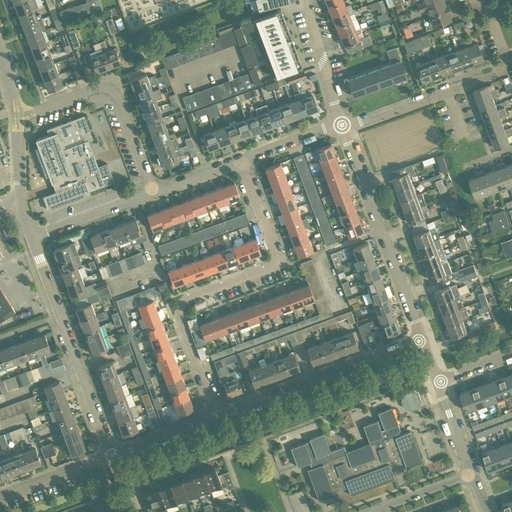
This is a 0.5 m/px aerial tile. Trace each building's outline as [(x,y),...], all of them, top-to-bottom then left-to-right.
[(35,0),(24,0),(15,4),(19,15),(34,9),(38,7),(35,0)] [(95,0),(87,3),(87,2),(81,4),(85,17),(95,14),(101,12),(103,11),(99,0),(95,0)] [(255,0),(258,10),(289,2),(288,0),(255,0)] [(418,9),(442,0),(421,0),(423,3),(417,6),(418,9)] [(428,17),(449,9),(448,5),(445,6),(443,0),(442,0),(418,9),(419,12),(426,10),(428,17)] [(48,4),(47,4),(50,10),(56,7),(53,1),(48,4)] [(343,1),(328,7),(332,17),(351,9),(349,4),(345,6),(343,1)] [(378,1),(367,4),(367,6),(369,6),(371,10),(376,8),(377,12),(381,11),(378,1)] [(74,6),(78,19),(85,17),(81,4),(74,6)] [(68,8),(71,21),(78,19),(74,6),(68,8)] [(71,21),(68,8),(61,10),(65,23),(71,21)] [(273,11),(272,8),(250,14),(251,16),(240,21),(243,29),(253,26),(251,21),(253,20),(253,21),(256,20),(261,32),(258,33),(258,34),(261,33),(266,45),(263,46),(264,50),(267,48),(272,61),(268,62),(269,63),(272,62),(277,74),(273,75),(274,77),(302,66),(280,9),(273,11)] [(34,9),(19,15),(23,26),(38,20),(41,19),(39,14),(36,15),(34,9)] [(351,9),(332,17),(336,27),(351,21),(348,15),(353,13),(351,9)] [(449,9),(428,17),(431,25),(425,27),(426,31),(451,21),(449,15),(451,14),(449,9)] [(376,16),(378,22),(387,19),(385,13),(376,16)] [(56,25),(62,23),(59,17),(53,19),(56,25)] [(41,19),(38,20),(23,26),(27,36),(42,31),(47,29),(43,18),(41,19)] [(388,20),(378,23),(380,29),(390,25),(388,20)] [(112,21),(107,23),(111,34),(117,32),(112,21)] [(351,21),(336,27),(340,37),(355,30),(351,21)] [(402,27),(406,38),(412,36),(408,24),(402,27)] [(236,37),(235,33),(233,29),(232,26),(225,29),(231,46),(238,43),(237,41),(236,37)] [(360,28),(355,30),(340,37),(344,46),(359,40),(357,34),(362,32),(360,28)] [(223,49),(229,46),(231,46),(225,29),(217,31),(220,37),(219,37),(223,49)] [(42,31),(27,36),(31,47),(46,41),(42,31)] [(75,31),(69,34),(74,48),(80,46),(75,31)] [(218,51),(223,49),(219,37),(214,39),(218,51)] [(64,47),(70,45),(68,38),(62,41),(64,47)] [(218,51),(214,39),(208,41),(212,53),(218,51)] [(46,41),(31,47),(36,58),(48,54),(50,52),(48,45),(46,41)] [(101,50),(109,68),(120,64),(115,48),(108,51),(105,41),(99,43),(101,50)] [(212,53),(208,41),(202,43),(206,55),(212,53)] [(101,50),(99,43),(94,45),(96,51),(84,56),(88,65),(93,63),(97,73),(109,68),(101,50)] [(206,55),(202,43),(197,45),(201,57),(206,55)] [(466,47),(473,65),(477,64),(479,61),(483,60),(477,43),(466,47)] [(190,48),(194,59),(201,57),(197,45),(190,48)] [(247,67),(256,64),(256,59),(255,54),(252,49),(249,45),(240,48),(247,67)] [(469,67),(473,65),(466,47),(460,49),(459,47),(455,48),(456,51),(462,67),(466,66),(469,67)] [(184,50),(189,61),(194,59),(190,48),(184,50)] [(396,48),(386,52),(391,64),(347,80),(353,97),(407,77),(396,48)] [(189,61),(184,50),(179,52),(183,63),(189,61)] [(462,67),(456,51),(446,55),(453,73),(457,71),(458,69),(462,67)] [(40,69),(48,66),(54,63),(50,52),(48,54),(36,58),(40,69)] [(173,54),(177,65),(183,63),(179,52),(173,54)] [(177,65),(173,54),(167,56),(171,67),(177,65)] [(453,73),(446,55),(436,58),(442,75),(446,73),(448,74),(453,73)] [(165,67),(166,69),(171,67),(167,56),(161,58),(165,67)] [(442,75),(436,58),(426,62),(432,78),(432,80),(437,79),(438,76),(442,75)] [(72,68),(78,66),(76,60),(70,63),(72,68)] [(432,78),(426,62),(420,64),(419,61),(415,63),(416,66),(415,66),(421,82),(426,81),(428,82),(432,80),(432,78)] [(48,66),(40,69),(44,79),(48,78),(59,74),(54,63),(48,66)] [(78,66),(72,68),(77,80),(83,77),(78,66)] [(166,69),(165,67),(159,69),(161,76),(156,78),(155,75),(147,78),(146,74),(131,79),(135,91),(150,85),(157,82),(163,80),(169,78),(166,69)] [(292,75),(307,114),(318,110),(311,93),(307,94),(308,96),(306,97),(303,90),(299,79),(305,77),(303,71),(292,75)] [(48,78),(44,79),(48,90),(63,85),(59,74),(48,78)] [(240,76),(246,89),(252,87),(247,74),(240,76)] [(290,103),(296,118),(307,114),(292,75),(286,78),(288,83),(291,83),(295,93),(293,94),(296,101),(290,103)] [(246,89),(240,76),(234,78),(239,92),(246,89)] [(169,78),(163,80),(165,87),(171,84),(169,78)] [(229,80),(234,94),(239,92),(234,78),(229,80)] [(223,82),(228,96),(234,94),(229,80),(223,82)] [(217,85),(222,98),(228,96),(223,82),(217,85)] [(273,89),(271,83),(264,86),(266,92),(273,89)] [(150,85),(135,91),(139,102),(161,94),(159,89),(152,91),(150,85)] [(222,98),(217,85),(212,87),(216,100),(222,98)] [(477,100),(498,92),(497,89),(490,91),(488,85),(474,90),(477,100)] [(216,100),(212,87),(206,89),(210,102),(216,100)] [(210,102),(206,89),(200,91),(204,105),(210,102)] [(194,93),(199,107),(204,105),(200,91),(194,93)] [(251,97),(249,91),(243,94),(245,99),(251,97)] [(498,92),(477,100),(481,110),(495,105),(493,99),(500,96),(498,92)] [(199,107),(194,93),(188,95),(193,109),(199,107)] [(161,94),(139,102),(143,112),(158,107),(156,100),(163,98),(161,94)] [(193,109),(188,95),(183,97),(187,111),(193,109)] [(229,105),(227,99),(220,102),(223,108),(229,105)] [(296,118),(290,103),(279,107),(285,122),(296,118)] [(495,105),(481,110),(484,120),(505,112),(504,108),(497,111),(495,105)] [(274,126),(268,111),(263,113),(260,106),(255,108),(263,130),(274,126)] [(147,123),(162,118),(158,107),(143,112),(147,123)] [(208,113),(206,107),(194,112),(196,118),(208,113)] [(285,122),(279,107),(268,111),(274,126),(285,122)] [(246,119),(252,134),(263,130),(255,108),(250,110),(253,116),(246,119)] [(505,112),(484,120),(488,129),(502,124),(500,118),(507,115),(505,112)] [(88,141),(92,139),(84,116),(47,129),(49,135),(36,140),(52,183),(55,182),(59,191),(43,197),(48,210),(90,194),(89,191),(113,182),(107,164),(98,167),(88,141)] [(243,120),(236,123),(241,138),(252,134),(246,119),(246,116),(242,118),(243,120)] [(162,118),(147,123),(151,134),(166,129),(162,118)] [(225,127),(230,142),(241,138),(236,123),(225,127)] [(502,124),(488,129),(491,139),(511,131),(511,129),(511,127),(504,130),(502,124)] [(230,142),(225,127),(214,131),(220,146),(230,142)] [(169,135),(166,129),(151,134),(156,145),(170,140),(175,138),(174,133),(169,135)] [(220,146),(214,131),(203,135),(208,150),(220,146)] [(511,131),(491,139),(495,148),(509,143),(507,137),(511,134),(511,131)] [(175,138),(170,140),(156,145),(159,156),(179,148),(175,138)] [(181,148),(183,153),(189,150),(191,157),(197,155),(196,153),(193,143),(187,146),(181,148)] [(320,161),(335,155),(331,144),(316,150),(320,161)] [(181,148),(179,148),(159,156),(164,167),(179,161),(177,157),(184,155),(183,153),(181,148)] [(303,154),(298,156),(302,167),(307,165),(303,154)] [(447,170),(441,154),(435,156),(441,172),(447,170)] [(335,155),(320,161),(324,172),(339,166),(335,155)] [(293,158),(297,169),(302,167),(298,156),(293,158)] [(432,157),(422,160),(424,166),(434,162),(432,157)] [(500,163),(509,186),(511,184),(511,163),(505,166),(504,162),(500,163)] [(269,180),(284,174),(280,163),(265,169),(269,180)] [(491,172),(498,190),(509,186),(500,163),(497,165),(499,169),(491,172)] [(307,165),(302,167),(306,178),(311,176),(307,165)] [(397,190),(413,184),(410,176),(416,174),(412,165),(391,172),(397,190)] [(339,166),(324,172),(328,182),(343,177),(339,166)] [(297,169),(301,180),(306,178),(302,167),(297,169)] [(479,171),(487,194),(498,190),(491,172),(484,174),(482,170),(479,171)] [(487,194),(479,171),(476,173),(477,177),(469,180),(476,198),(487,194)] [(284,174),(269,180),(273,191),(288,185),(284,174)] [(311,176),(306,178),(310,189),(315,187),(311,176)] [(343,177),(328,182),(332,193),(347,188),(343,177)] [(301,180),(305,191),(310,189),(306,178),(301,180)] [(438,187),(443,185),(441,178),(435,180),(438,187)] [(223,187),(228,202),(239,198),(234,183),(223,187)] [(413,184),(397,190),(401,201),(417,195),(413,184)] [(288,185),(273,191),(277,201),(292,196),(288,185)] [(212,191),(218,206),(228,202),(223,187),(212,191)] [(315,187),(310,189),(314,200),(319,198),(315,187)] [(347,188),(332,193),(336,204),(351,199),(347,188)] [(305,191),(310,202),(314,200),(310,189),(305,191)] [(201,195),(207,210),(218,206),(212,191),(201,195)] [(422,193),(417,195),(401,201),(405,212),(421,206),(426,204),(422,193)] [(454,193),(450,195),(456,212),(461,210),(458,202),(454,193)] [(190,199),(196,214),(207,210),(201,195),(190,199)] [(292,196),(277,201),(281,212),(296,207),(292,196)] [(319,198),(314,200),(318,211),(323,209),(319,198)] [(180,203),(185,218),(196,214),(190,199),(180,203)] [(351,199),(336,204),(340,215),(355,209),(351,199)] [(310,202),(314,213),(318,211),(314,200),(310,202)] [(169,207),(174,222),(185,218),(180,203),(169,207)] [(427,211),(423,212),(421,206),(405,212),(409,224),(429,217),(427,211)] [(158,211),(164,226),(174,222),(169,207),(158,211)] [(296,207),(281,212),(285,223),(300,218),(296,207)] [(252,208),(247,211),(251,221),(257,219),(252,208)] [(443,217),(454,213),(452,208),(441,212),(443,217)] [(323,209),(318,211),(322,222),(327,220),(323,209)] [(355,209),(340,215),(344,226),(359,220),(355,209)] [(461,210),(456,212),(460,223),(465,221),(461,210)] [(504,210),(492,215),(494,220),(497,230),(509,225),(504,210)] [(164,226),(158,211),(147,215),(153,231),(164,226)] [(314,213),(318,224),(322,222),(318,211),(314,213)] [(246,213),(235,217),(236,222),(248,218),(246,213)] [(454,213),(443,217),(445,223),(456,219),(454,213)] [(224,221),(226,226),(236,222),(235,217),(224,221)] [(236,222),(238,227),(239,227),(249,223),(248,218),(236,222)] [(300,218),(285,223),(289,234),(304,228),(300,218)] [(124,224),(130,239),(136,237),(138,242),(144,240),(136,219),(124,224)] [(327,220),(322,222),(326,233),(331,231),(327,220)] [(359,220),(344,226),(348,237),(363,231),(359,220)] [(213,225),(215,230),(226,226),(224,221),(213,225)] [(7,222),(1,224),(5,236),(11,234),(7,222)] [(226,226),(227,231),(238,227),(236,222),(226,226)] [(318,224),(322,235),(326,233),(322,222),(318,224)] [(113,228),(119,243),(130,239),(124,224),(113,228)] [(202,229),(204,234),(215,230),(213,225),(202,229)] [(215,230),(217,235),(227,231),(226,226),(215,230)] [(435,227),(429,230),(414,235),(418,247),(439,239),(435,227)] [(102,232),(107,248),(119,243),(113,228),(102,232)] [(304,228),(289,234),(294,245),(309,239),(304,228)] [(191,233),(193,238),(204,234),(202,229),(191,233)] [(204,234),(206,239),(217,235),(215,230),(204,234)] [(331,231),(326,233),(331,244),(335,242),(331,231)] [(107,248),(102,232),(90,236),(96,252),(107,248)] [(180,237),(182,242),(193,238),(191,233),(180,237)] [(322,235),(326,246),(331,244),(326,233),(322,235)] [(193,238),(195,243),(206,239),(204,234),(193,238)] [(81,240),(86,251),(92,249),(87,237),(81,240)] [(169,241),(171,246),(182,242),(180,237),(169,241)] [(182,242),(184,247),(195,243),(193,238),(182,242)] [(244,242),(250,258),(261,254),(255,238),(244,242)] [(309,239),(294,245),(298,256),(313,250),(309,239)] [(439,239),(418,247),(422,258),(443,250),(439,239)] [(158,246),(160,250),(171,246),(169,241),(158,246)] [(171,246),(173,251),(184,247),(182,242),(171,246)] [(233,246),(239,262),(250,258),(244,242),(233,246)] [(58,261),(74,256),(71,249),(75,248),(73,243),(54,250),(58,261)] [(356,260),(371,254),(367,243),(352,248),(356,260)] [(162,255),(173,251),(171,246),(160,250),(162,255)] [(222,250),(228,266),(239,262),(233,246),(222,250)] [(211,254),(217,270),(228,266),(222,250),(211,254)] [(340,250),(330,254),(335,268),(341,265),(339,260),(342,258),(340,250)] [(443,250),(422,258),(426,269),(447,261),(443,250)] [(0,321),(1,321),(1,320),(15,312),(0,287),(0,259),(3,258),(3,257),(0,252),(0,321)] [(136,254),(140,265),(145,263),(143,258),(141,252),(136,254)] [(140,265),(136,254),(130,257),(134,268),(140,265)] [(200,258),(206,274),(217,270),(211,254),(200,258)] [(371,254),(356,260),(361,270),(375,265),(371,254)] [(58,261),(62,272),(78,266),(81,265),(79,260),(76,261),(74,256),(58,261)] [(190,262),(195,278),(206,274),(200,258),(190,262)] [(302,268),(313,264),(311,259),(300,263),(302,268)] [(113,263),(117,274),(123,272),(119,261),(113,263)] [(447,261),(426,269),(431,281),(438,278),(440,284),(457,277),(475,270),(473,265),(452,273),(447,261)] [(179,267),(184,282),(195,278),(190,262),(179,267)] [(117,274),(113,263),(108,265),(112,276),(117,274)] [(304,273),(315,269),(313,264),(302,268),(304,273)] [(365,281),(380,276),(375,265),(361,270),(365,281)] [(67,283),(82,278),(78,266),(62,272),(67,283)] [(184,282),(179,267),(168,271),(173,286),(184,282)] [(315,269),(304,273),(306,278),(317,274),(315,269)] [(475,270),(457,277),(460,283),(477,276),(475,270)] [(317,274),(306,278),(308,284),(309,283),(319,279),(317,274)] [(363,289),(364,294),(369,292),(384,286),(380,276),(365,281),(367,287),(363,289)] [(82,278),(67,283),(71,295),(77,293),(79,300),(85,298),(98,293),(97,290),(107,286),(105,281),(96,284),(95,282),(85,286),(82,278)] [(309,283),(310,288),(321,284),(319,279),(309,283)] [(157,285),(159,291),(166,289),(164,282),(157,285)] [(314,299),(314,298),(312,293),(310,288),(309,283),(308,284),(297,288),(303,303),(314,299)] [(310,288),(312,293),(323,289),(321,284),(310,288)] [(439,304),(455,298),(460,296),(456,284),(450,286),(435,292),(439,304)] [(152,287),(156,298),(161,297),(159,291),(157,285),(152,287)] [(97,290),(98,293),(99,296),(110,292),(107,286),(97,290)] [(373,303),(388,297),(384,286),(369,292),(373,303)] [(156,298),(152,287),(147,289),(151,299),(153,299),(156,298)] [(303,303),(297,288),(286,292),(292,307),(303,303)] [(151,299),(147,289),(142,291),(146,301),(151,299)] [(314,298),(325,294),(323,289),(312,293),(314,298)] [(137,293),(141,303),(146,301),(142,291),(137,293)] [(110,292),(99,296),(100,300),(101,301),(112,297),(110,292)] [(292,307),(286,292),(275,296),(281,311),(292,307)] [(99,296),(98,293),(85,298),(88,304),(76,309),(80,320),(95,315),(91,303),(100,300),(99,296)] [(132,295),(136,306),(138,305),(138,304),(141,303),(137,293),(132,295)] [(480,301),(486,299),(484,293),(478,295),(480,301)] [(325,294),(314,298),(314,299),(316,304),(326,299),(325,294)] [(127,296),(131,308),(136,306),(132,295),(127,296)] [(122,298),(126,310),(131,308),(127,296),(122,298)] [(281,311),(275,296),(264,300),(270,316),(281,311)] [(377,314),(392,308),(388,297),(373,303),(375,309),(371,311),(373,315),(377,314)] [(120,312),(126,310),(122,298),(116,300),(120,312)] [(439,304),(443,315),(459,309),(463,307),(461,302),(457,304),(455,298),(439,304)] [(146,301),(141,303),(138,304),(138,305),(142,316),(157,311),(153,299),(151,299),(146,301)] [(326,299),(316,304),(318,309),(328,305),(326,299)] [(486,299),(480,301),(482,307),(488,305),(486,299)] [(270,316),(264,300),(253,304),(259,320),(270,316)] [(259,320),(253,304),(243,308),(248,324),(259,320)] [(328,305),(318,309),(319,314),(330,309),(328,305)] [(463,307),(459,309),(443,315),(448,326),(463,320),(469,318),(465,307),(463,307)] [(248,324),(243,308),(232,312),(237,328),(248,324)] [(359,308),(354,310),(356,316),(362,314),(359,308)] [(396,319),(392,308),(377,314),(373,315),(375,319),(378,318),(381,325),(396,319)] [(330,309),(319,314),(321,319),(332,315),(330,309)] [(126,310),(120,312),(124,323),(130,321),(126,310)] [(157,311),(142,316),(146,327),(162,322),(157,311)] [(333,317),(335,322),(347,318),(349,324),(355,322),(351,311),(333,317)] [(120,318),(117,312),(111,314),(114,321),(120,318)] [(237,328),(232,312),(221,316),(227,332),(237,328)] [(308,318),(310,323),(321,319),(319,314),(308,318)] [(95,315),(80,320),(85,331),(99,326),(95,315)] [(227,332),(221,316),(210,320),(216,336),(227,332)] [(297,322),(299,327),(310,323),(308,318),(297,322)] [(396,319),(381,325),(384,331),(379,333),(381,338),(400,330),(396,319)] [(216,336),(210,320),(199,324),(205,340),(216,336)] [(373,320),(366,323),(368,329),(375,327),(373,320)] [(468,325),(465,326),(463,320),(448,326),(452,337),(470,331),(468,325)] [(130,321),(124,323),(129,334),(134,332),(130,321)] [(162,322),(146,327),(149,335),(151,338),(166,333),(162,322)] [(286,326),(288,331),(299,327),(297,322),(286,326)] [(485,331),(496,327),(494,322),(483,326),(485,331)] [(359,333),(368,329),(366,323),(357,327),(359,333)] [(99,326),(85,331),(89,343),(103,337),(99,326)] [(276,330),(277,335),(288,331),(286,326),(276,330)] [(370,342),(367,336),(371,335),(368,329),(359,333),(364,344),(370,342)] [(265,334),(267,339),(277,335),(276,330),(265,334)] [(293,332),(297,343),(302,341),(300,335),(298,330),(293,332)] [(134,332),(129,334),(133,345),(138,343),(134,332)] [(297,343),(293,332),(287,335),(288,339),(291,346),(297,343)] [(341,336),(346,352),(358,348),(352,332),(341,336)] [(166,333),(151,338),(155,349),(170,343),(166,333)] [(254,338),(256,343),(267,339),(265,334),(254,338)] [(40,359),(43,366),(38,367),(40,373),(48,370),(51,369),(49,363),(48,363),(44,352),(50,350),(44,335),(33,339),(38,354),(40,359)] [(329,340),(335,356),(346,352),(341,336),(329,340)] [(103,337),(89,343),(93,354),(108,349),(103,337)] [(243,342),(245,347),(256,343),(254,338),(243,342)] [(34,356),(36,361),(40,359),(38,354),(33,339),(21,343),(27,358),(34,356)] [(335,356),(329,340),(318,345),(324,360),(335,356)] [(119,352),(131,348),(128,341),(117,346),(119,352)] [(232,347),(234,351),(245,347),(243,342),(232,347)] [(27,358),(21,343),(10,347),(16,363),(27,358)] [(138,343),(133,345),(137,356),(142,354),(138,343)] [(170,343),(155,349),(159,360),(174,354),(170,343)] [(324,360),(318,345),(307,349),(313,364),(324,360)] [(16,363),(10,347),(0,351),(0,353),(5,367),(16,363)] [(221,351),(223,356),(223,355),(234,351),(232,347),(221,351)] [(254,352),(253,347),(234,354),(239,367),(247,364),(244,355),(254,352)] [(131,348),(119,352),(121,357),(133,353),(131,348)] [(223,356),(221,351),(211,354),(213,359),(223,356)] [(289,356),(282,358),(288,374),(300,370),(294,354),(293,354),(292,351),(288,353),(289,356)] [(142,354),(137,356),(141,367),(146,365),(142,354)] [(174,354),(159,360),(163,371),(178,365),(174,354)] [(214,361),(219,376),(222,384),(224,384),(229,396),(242,391),(237,376),(235,372),(229,374),(223,358),(214,361)] [(276,376),(277,378),(281,376),(288,374),(282,358),(271,362),(276,376)] [(102,379),(108,376),(117,373),(113,362),(97,367),(101,376),(102,379)] [(263,376),(266,382),(277,378),(276,376),(271,362),(260,366),(263,376)] [(146,365),(141,367),(145,378),(150,376),(146,365)] [(178,365),(163,371),(167,382),(182,376),(178,365)] [(266,382),(263,376),(260,366),(249,371),(255,387),(266,382)] [(48,370),(40,373),(42,379),(48,376),(53,374),(51,369),(48,370)] [(20,374),(24,385),(30,383),(26,372),(20,374)] [(108,376),(102,379),(106,390),(121,384),(118,376),(117,373),(108,376)] [(24,385),(20,374),(14,376),(19,388),(24,385)] [(499,379),(505,397),(511,394),(511,385),(508,375),(499,379)] [(150,376),(145,378),(149,389),(154,387),(150,376)] [(182,376),(167,382),(171,393),(186,387),(182,376)] [(489,382),(496,400),(505,397),(499,379),(489,382)] [(49,399),(64,393),(59,381),(44,387),(48,396),(49,399)] [(479,386),(486,404),(496,400),(489,382),(479,386)] [(121,384),(106,390),(110,402),(126,396),(121,384)] [(470,389),(477,408),(486,404),(479,386),(470,389)] [(154,387),(149,389),(153,399),(158,397),(154,387)] [(186,387),(171,393),(175,404),(190,398),(186,387)] [(477,408),(470,389),(460,393),(467,411),(477,408)] [(64,393),(49,399),(53,410),(68,404),(64,393)] [(418,402),(416,395),(410,393),(405,395),(402,401),(404,405),(410,409),(416,407),(418,402)] [(28,398),(32,410),(39,407),(34,396),(28,398)] [(126,396),(110,402),(114,413),(130,407),(126,396)] [(158,397),(153,399),(157,410),(162,408),(158,397)] [(23,400),(27,412),(32,410),(28,398),(23,400)] [(190,398),(175,404),(179,415),(194,409),(190,398)] [(150,399),(145,401),(149,413),(154,411),(150,399)] [(18,402),(22,414),(27,412),(23,400),(18,402)] [(12,404),(16,416),(22,414),(18,402),(12,404)] [(7,406),(11,418),(16,416),(12,404),(7,406)] [(68,404),(53,410),(57,421),(72,416),(68,404)] [(1,408),(5,420),(11,418),(7,406),(1,408)] [(130,407),(114,413),(118,424),(134,418),(130,407)] [(407,469),(422,463),(410,431),(399,435),(395,425),(398,424),(391,407),(377,413),(380,420),(363,426),(369,444),(346,453),(344,446),(330,452),(324,437),(325,437),(323,433),(290,448),(297,467),(310,462),(312,468),(307,470),(319,501),(334,495),(333,492),(347,487),(350,495),(395,479),(392,471),(405,466),(407,469)] [(166,420),(162,408),(157,410),(161,422),(166,420)] [(159,422),(155,411),(154,411),(149,413),(153,425),(159,422)] [(502,416),(503,421),(511,417),(511,414),(511,412),(502,416)] [(72,416),(57,421),(61,432),(76,427),(72,416)] [(492,419),(494,424),(503,421),(502,416),(492,419)] [(134,418),(118,424),(123,436),(138,430),(138,429),(142,428),(140,423),(136,425),(134,418)] [(482,423),(484,427),(494,424),(492,419),(482,423)] [(45,422),(34,427),(36,432),(47,428),(45,422)] [(474,431),(484,428),(484,427),(482,423),(473,426),(474,431)] [(76,427),(61,432),(66,444),(81,438),(76,427)] [(15,430),(20,441),(25,439),(21,428),(15,430)] [(20,441),(15,430),(10,432),(14,444),(20,441)] [(81,438),(66,444),(63,445),(65,451),(68,450),(70,455),(72,454),(74,459),(85,455),(82,450),(85,449),(81,438)] [(502,446),(509,464),(511,462),(511,444),(511,443),(502,446)] [(52,444),(48,445),(47,446),(51,457),(56,455),(52,444)] [(46,445),(41,447),(45,458),(51,456),(46,445)] [(492,450),(499,468),(509,464),(502,446),(492,450)] [(24,453),(30,468),(41,464),(38,454),(36,449),(24,453)] [(499,468),(492,450),(482,454),(489,472),(499,468)] [(13,457),(19,472),(30,468),(24,453),(13,457)] [(19,472),(13,457),(1,461),(7,477),(19,472)] [(203,473),(211,492),(227,486),(222,473),(217,475),(214,467),(206,470),(207,471),(204,473),(203,473)] [(197,490),(199,496),(211,492),(203,473),(204,473),(203,471),(195,474),(196,476),(193,477),(192,477),(197,489),(197,490)] [(222,473),(227,486),(228,490),(234,487),(228,471),(222,473)] [(197,490),(197,489),(192,477),(193,477),(192,475),(184,478),(185,480),(181,481),(185,491),(188,500),(199,496),(197,490)] [(181,481),(181,479),(173,482),(173,484),(170,485),(177,504),(188,500),(185,491),(181,481)] [(170,485),(170,484),(161,487),(162,488),(159,489),(159,490),(166,509),(177,504),(170,485)] [(159,490),(159,489),(158,488),(150,491),(151,492),(147,494),(149,500),(144,502),(148,511),(156,511),(166,509),(159,490)] [(511,511),(511,501),(502,505),(504,511),(511,511)] [(221,502),(215,504),(218,510),(222,508),(223,508),(221,502)]
